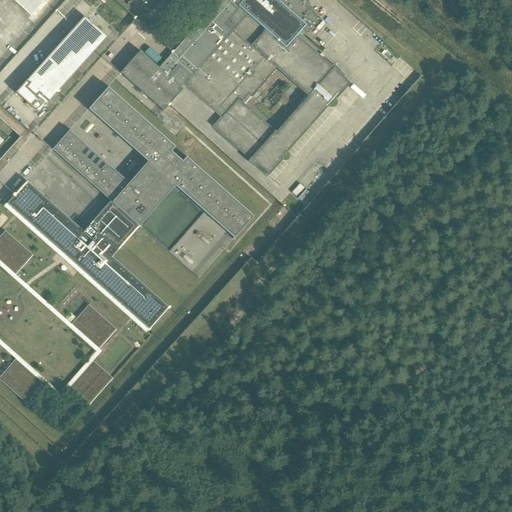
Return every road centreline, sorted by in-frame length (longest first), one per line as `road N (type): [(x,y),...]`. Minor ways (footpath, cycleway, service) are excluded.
road 1 (track): [(39,500),(511,103)]
road 2 (unknown): [(511,316),(219,511)]
road 3 (unknown): [(162,0),(42,135)]
